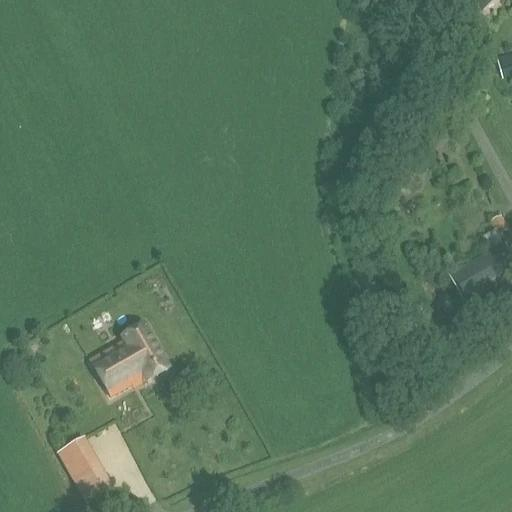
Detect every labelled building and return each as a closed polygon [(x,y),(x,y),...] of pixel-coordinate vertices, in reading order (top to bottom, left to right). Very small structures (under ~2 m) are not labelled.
[(474,0),(483,13),(505,0),(474,0)] [(504,82),(511,79),(511,55),(497,59),(504,82)] [(498,239),(510,233),(503,218),(491,223),(498,239)] [(511,253),(506,244),(451,276),(463,298),(511,269),(511,253)] [(473,345),(511,315),(511,285),(459,326),(473,345)] [(143,384),(169,370),(144,327),(122,339),(124,344),(92,363),(113,398),(142,381),(143,384)] [(432,375),(454,362),(447,349),(424,362),(432,375)] [(80,443),(59,455),(58,455),(86,504),(107,492),(80,443)]
